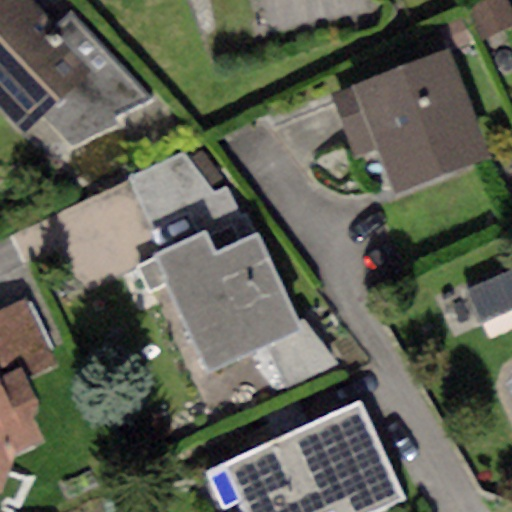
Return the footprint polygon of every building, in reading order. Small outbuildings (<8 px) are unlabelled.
[(56,28),(28,0),(0,0),(0,107),(25,135),(44,117),(68,147),(117,125),(112,114),(152,100),(68,11),(56,28)] [(511,12),(506,0),(488,0),(469,8),(483,40),(511,27),(511,12)] [(451,48),(330,91),(354,158),(378,150),(393,191),(490,157),(451,48)] [(183,153),(129,179),(150,227),(195,206),(205,232),(215,252),(256,233),(226,187),(214,192),(183,153)] [(205,232),(135,264),(150,295),(169,286),(209,371),(265,345),(301,328),(256,233),(215,252),(205,232)] [(511,310),(511,272),(466,292),(481,325),(511,310)] [(27,300),(0,312),(0,373),(24,363),(31,379),(58,366),(27,300)] [(308,324),(301,328),(265,345),(287,389),(339,365),(308,324)] [(0,495),(2,496),(18,451),(44,442),(36,420),(42,404),(31,379),(24,363),(0,373),(0,495)] [(357,405),(229,468),(250,511),(379,511),(404,500),(357,405)]
